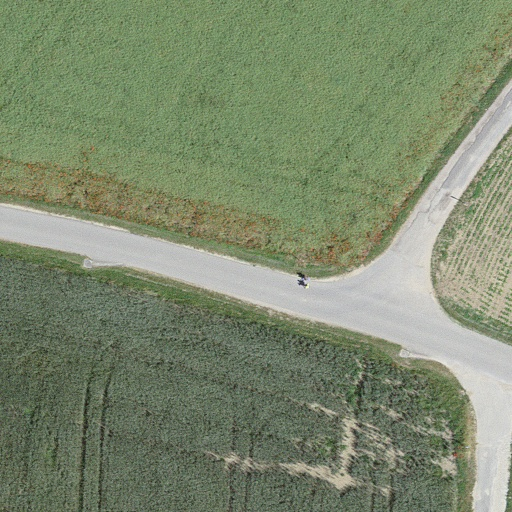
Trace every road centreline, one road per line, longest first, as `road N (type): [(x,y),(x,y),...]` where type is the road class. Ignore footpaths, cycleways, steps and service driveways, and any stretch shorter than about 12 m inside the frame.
road 1 (unclassified): [(511,359),(273,283),(0,222)]
road 2 (track): [(511,111),(436,210),(390,324)]
road 3 (unclassified): [(511,378),(493,450),(489,511)]
